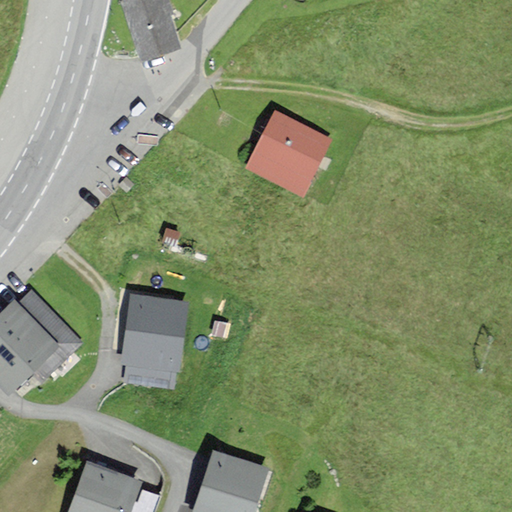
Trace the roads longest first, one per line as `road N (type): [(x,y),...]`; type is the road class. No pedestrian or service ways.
road 1 (unclassified): [(67,95),(121,105),(141,94),(185,68),(236,0)]
road 2 (unknown): [(25,249),(127,146),(140,121),(141,94)]
road 3 (primary): [(0,225),(43,155),(67,95)]
